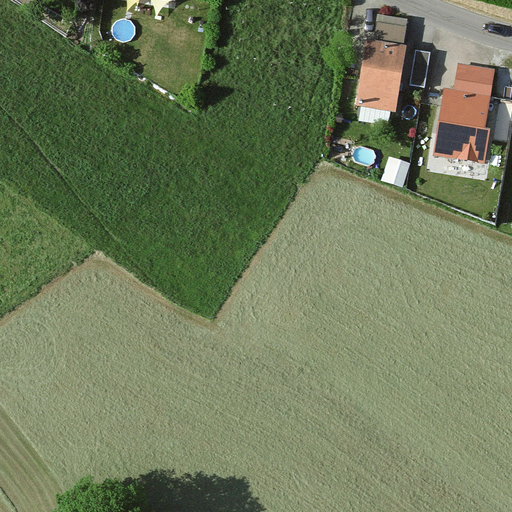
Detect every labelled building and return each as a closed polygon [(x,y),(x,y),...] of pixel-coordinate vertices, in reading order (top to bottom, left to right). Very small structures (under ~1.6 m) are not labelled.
[(402,28),(374,23),(371,43),(398,47),(402,28)] [(402,54),(361,47),(350,107),(391,115),(402,54)] [(427,58),(410,55),(405,88),(422,91),(427,58)] [(488,75),(454,69),(450,93),(438,92),(428,160),(474,167),(488,75)] [(407,168),(387,162),(381,186),(401,191),(407,168)]
